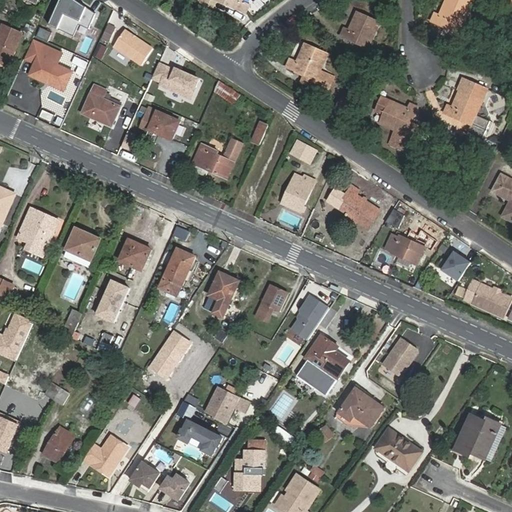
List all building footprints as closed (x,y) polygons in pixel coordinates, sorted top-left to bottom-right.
[(94,12),(73,0),(60,0),(48,25),(73,36),(78,24),(87,29),(94,12)] [(198,0),(198,2),(214,9),(217,2),(244,13),(247,6),(241,4),(242,0),(198,0)] [(444,14),(440,23),(434,21),(431,28),(459,39),(456,47),(452,46),(450,53),(462,58),(465,51),(472,53),(475,44),(461,39),(470,13),(441,2),(438,12),(444,14)] [(371,46),(381,21),(359,11),(351,30),(346,28),(343,35),(370,46),(366,54),(382,60),(386,52),(371,46)] [(115,27),(108,24),(103,35),(110,39),(115,27)] [(23,35),(16,31),(4,26),(0,34),(0,58),(0,63),(8,67),(23,35)] [(142,64),(153,48),(125,29),(114,46),(142,64)] [(63,52),(33,39),(22,61),(31,65),(27,75),(63,91),(73,70),(58,63),(63,52)] [(302,84),(327,94),(334,78),(320,72),(327,54),(306,44),(298,63),(292,60),(288,68),(305,75),(302,84)] [(203,80),(159,61),(152,79),(160,83),(157,89),(193,104),(203,80)] [(220,82),(216,92),(234,105),(241,95),(220,82)] [(96,85),(94,89),(105,94),(107,90),(96,85)] [(105,94),(94,89),(83,113),(112,127),(121,107),(109,101),(103,99),(105,94)] [(472,125),(480,100),(457,92),(452,112),(446,110),(443,118),(471,127),(469,134),(484,139),(487,130),(472,125)] [(109,101),(121,107),(123,103),(110,97),(109,101)] [(336,110),(343,115),(345,111),(349,106),(352,102),(344,97),(336,110)] [(411,110),(393,102),(383,97),(377,110),(387,114),(383,124),(396,130),(407,135),(401,149),(398,154),(407,157),(423,123),(416,120),(421,108),(414,105),(411,110)] [(38,117),(51,122),(56,111),(43,106),(38,117)] [(181,122),(158,112),(155,118),(149,130),(173,140),(181,122)] [(352,121),(354,117),(351,115),(347,112),(344,116),(352,121)] [(149,130),(155,118),(147,115),(142,127),(149,130)] [(260,122),(251,141),(259,144),(267,125),(260,122)] [(390,144),(401,149),(407,135),(396,130),(390,144)] [(236,161),(243,145),(234,141),(226,157),(236,161)] [(296,157),(304,146),(297,141),(290,153),(296,157)] [(220,154),(203,145),(194,164),(228,180),(236,161),(226,157),(225,160),(219,157),(220,154)] [(302,161),(309,150),(304,146),(296,157),(302,161)] [(314,153),(309,150),(302,161),(307,164),(314,153)] [(296,205),(294,209),(302,213),(317,182),(307,177),(306,180),(297,175),(284,200),(296,205)] [(511,181),(502,177),(494,194),(511,203),(511,209),(507,220),(511,222),(511,181)] [(345,221),(355,227),(357,224),(369,231),(381,213),(356,197),(358,193),(351,188),(343,201),(347,203),(342,212),(348,216),(345,221)] [(17,194),(6,189),(4,193),(0,190),(0,226),(2,227),(17,194)] [(283,204),(294,209),(296,205),(284,200),(283,204)] [(387,221),(397,227),(404,215),(394,209),(387,221)] [(44,258),(60,222),(33,210),(20,238),(31,243),(27,251),(44,258)] [(78,230),(66,258),(82,265),(85,258),(93,262),(102,241),(78,230)] [(391,253),(417,265),(425,248),(398,236),(397,239),(390,235),(384,248),(392,251),(391,253)] [(143,272),(152,251),(130,241),(120,262),(143,272)] [(180,297),(197,257),(179,249),(162,289),(180,297)] [(452,249),(439,269),(458,282),(471,262),(452,249)] [(82,265),(90,269),(93,262),(85,258),(82,265)] [(220,300),(215,313),(224,317),(238,287),(227,282),(229,277),(221,273),(210,296),(220,300)] [(240,282),(229,277),(227,282),(238,287),(240,282)] [(0,279),(0,305),(6,308),(15,286),(0,279)] [(129,287),(110,280),(95,316),(115,323),(129,287)] [(473,284),(470,292),(477,295),(480,287),(473,284)] [(511,303),(511,299),(481,285),(480,287),(477,295),(470,292),(465,301),(505,319),(511,303)] [(272,307),(275,309),(280,311),(288,294),(271,286),(257,316),(269,322),(272,315),(269,313),(272,307)] [(329,307),(309,293),(298,310),(302,312),(290,329),(306,340),(329,307)] [(75,308),(63,333),(73,338),(85,313),(75,308)] [(0,353),(16,361),(33,322),(14,313),(7,328),(5,327),(2,334),(0,333),(0,353)] [(90,316),(84,329),(100,337),(106,324),(90,316)] [(193,343),(174,330),(148,370),(167,382),(193,343)] [(114,345),(118,337),(106,332),(103,340),(114,345)] [(307,361),(296,376),(326,397),(353,357),(320,334),(303,358),(307,361)] [(401,376),(418,351),(399,338),(382,364),(401,376)] [(263,359),(260,369),(268,372),(272,362),(263,359)] [(53,384),(47,396),(55,401),(62,389),(53,384)] [(207,411),(216,416),(220,410),(231,416),(234,409),(240,399),(231,395),(233,392),(227,389),(225,391),(220,388),(207,411)] [(55,401),(64,406),(71,395),(62,389),(55,401)] [(355,417),(371,428),(385,410),(364,395),(362,397),(355,392),(339,414),(351,422),(355,417)] [(135,396),(127,407),(133,411),(140,399),(135,396)] [(250,405),(240,399),(234,409),(244,415),(250,405)] [(182,403),(179,409),(192,414),(194,408),(182,403)] [(0,451),(6,454),(19,422),(0,414),(0,451)] [(370,430),(371,428),(355,417),(351,422),(339,414),(337,417),(347,425),(370,430)] [(485,460),(499,425),(481,417),(479,421),(470,417),(456,451),(474,458),(475,455),(485,460)] [(213,457),(223,437),(185,418),(175,438),(188,445),(192,437),(202,443),(199,450),(213,457)] [(269,433),(290,444),(295,436),(274,424),(269,433)] [(317,429),(324,442),(334,437),(328,424),(317,429)] [(506,428),(499,425),(485,460),(491,462),(506,428)] [(58,464),(75,437),(61,428),(57,434),(56,433),(43,454),(58,464)] [(390,429),(376,449),(383,454),(397,434),(390,429)] [(397,434),(383,454),(409,472),(423,452),(397,434)] [(96,443),(86,458),(110,475),(130,446),(113,435),(104,449),(96,443)] [(250,486),(261,486),(262,468),(266,468),(266,452),(246,452),(246,461),(246,468),(249,468),(249,474),(237,474),(236,489),(250,490),(250,486)] [(144,461),(131,480),(141,487),(144,483),(151,488),(161,473),(144,461)] [(246,468),(246,461),(238,461),(237,474),(249,474),(249,468),(246,468)] [(314,465),(309,471),(320,479),(325,472),(314,465)] [(169,477),(162,488),(180,500),(191,484),(179,476),(176,481),(169,477)] [(312,511),(325,493),(303,477),(293,492),(298,496),(294,501),(291,500),(284,509),(287,511),(312,511)] [(281,507),(284,509),(291,500),(288,498),(281,507)]
